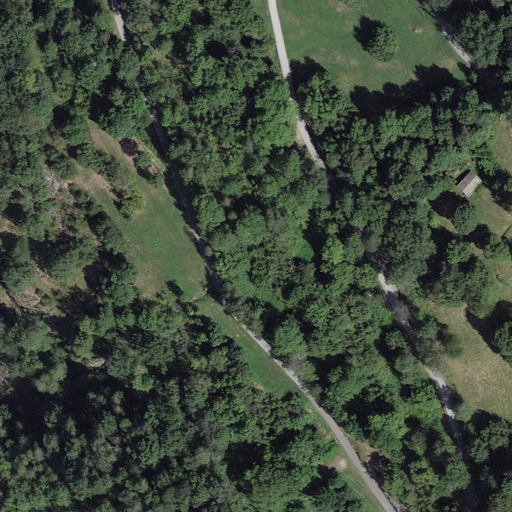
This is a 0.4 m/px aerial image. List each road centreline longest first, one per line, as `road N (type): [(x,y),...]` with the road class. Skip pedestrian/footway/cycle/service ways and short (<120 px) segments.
road 1 (tertiary): [(474,511),(433,368),(294,118),(272,0)]
road 2 (unclassified): [(390,511),(228,297),(178,177)]
road 3 (unclassified): [(111,0),(178,177)]
road 4 (track): [(178,177),(145,151),(104,88),(84,33)]
road 5 (tertiary): [(425,0),(453,45),(503,93),(511,120)]
